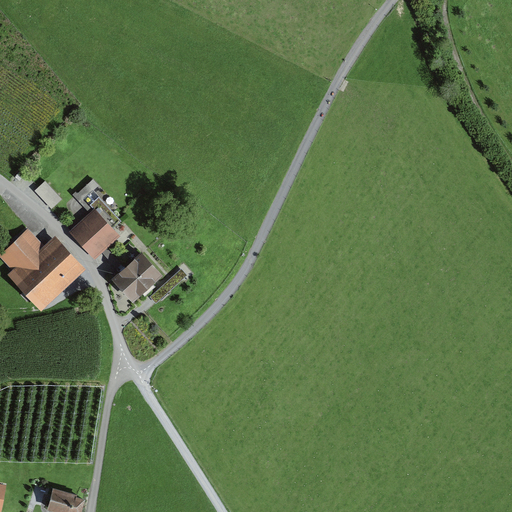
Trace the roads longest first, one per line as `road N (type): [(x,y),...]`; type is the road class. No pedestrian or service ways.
road 1 (unclassified): [(0,180),(84,257),(123,363),(139,373),(222,302),(250,263),(341,72),(392,0)]
road 2 (track): [(399,0),(428,74),(511,203)]
road 3 (track): [(511,161),(461,70),(445,0)]
road 4 (track): [(139,373),(222,511)]
road 5 (track): [(123,363),(89,511)]
